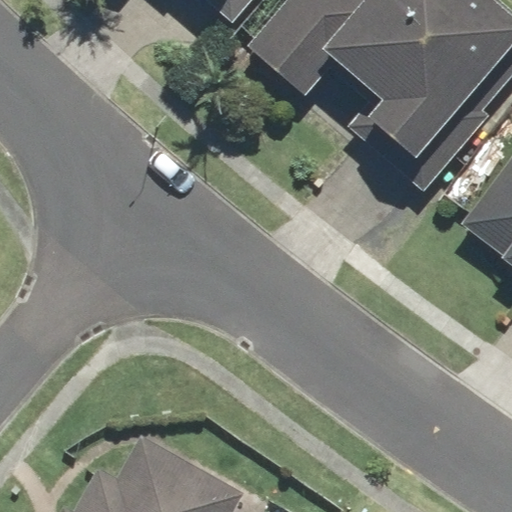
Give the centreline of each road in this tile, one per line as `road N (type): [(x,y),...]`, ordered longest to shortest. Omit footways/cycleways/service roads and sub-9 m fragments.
road 1 (residential): [(125,206),(511,475)]
road 2 (residential): [(0,370),(125,206)]
road 3 (residential): [(0,71),(125,206)]
